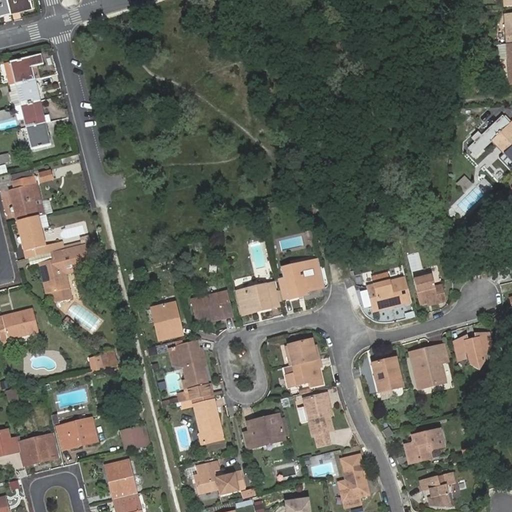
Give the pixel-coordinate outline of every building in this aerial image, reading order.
[(0,0),(0,16),(2,16),(1,13),(10,10),(7,0),(0,0)] [(19,12),(33,8),(30,0),(7,0),(10,10),(18,9),(19,12)] [(506,44),(498,45),(499,60),(507,60),(506,44)] [(4,63),(9,85),(10,84),(15,83),(35,78),(32,66),(36,66),(43,64),(41,55),(4,63)] [(15,83),(20,106),(36,102),(33,90),(38,89),(35,78),(15,83)] [(9,93),(13,108),(20,106),(15,83),(10,84),(11,92),(9,93)] [(20,106),(26,128),(46,123),(44,116),(43,113),(39,115),(36,102),(20,106)] [(0,119),(10,117),(8,109),(0,110),(0,119)] [(511,120),(492,140),(496,145),(507,157),(511,162),(511,133),(511,132),(511,120)] [(26,128),(31,150),(47,146),(44,133),(48,132),(46,123),(26,128)] [(507,157),(496,145),(491,149),(503,162),(507,157)] [(0,163),(10,161),(8,153),(0,155),(0,163)] [(498,166),(490,175),(487,172),(481,179),(493,190),(500,183),(499,182),(507,174),(498,166)] [(34,177),(33,171),(11,177),(12,182),(34,177)] [(49,172),(41,174),(42,180),(51,178),(49,172)] [(15,212),(17,221),(37,216),(44,214),(37,184),(36,183),(34,177),(12,182),(14,189),(9,190),(13,207),(15,212)] [(465,178),(458,185),(464,191),(471,184),(465,178)] [(45,213),(51,212),(48,200),(42,201),(45,213)] [(44,214),(37,216),(40,229),(47,227),(44,214)] [(23,244),(26,259),(27,258),(50,253),(60,250),(58,243),(44,246),(40,229),(37,216),(17,221),(21,237),(23,244)] [(60,250),(50,253),(51,260),(39,263),(46,294),(55,303),(71,299),(64,273),(63,268),(73,265),(74,271),(87,268),(85,262),(90,261),(86,244),(64,249),(60,250)] [(50,253),(27,258),(29,265),(39,263),(51,260),(50,253)] [(317,261),(312,262),(318,289),(322,288),(323,288),(317,261)] [(284,277),(290,299),(298,297),(297,292),(301,291),(303,296),(304,301),(323,297),(322,288),(318,289),(312,262),(282,269),(284,277)] [(63,268),(64,273),(74,271),(73,265),(63,268)] [(386,274),(372,278),(374,286),(367,287),(373,312),(403,304),(397,280),(388,282),(387,279),(386,274)] [(432,276),(421,278),(414,280),(420,304),(427,303),(438,300),(439,303),(446,301),(442,285),(435,287),(432,276)] [(281,294),(283,301),(290,299),(284,277),(278,279),(281,294)] [(274,283),(265,285),(268,297),(277,295),(274,283)] [(237,292),(242,312),(256,309),(257,312),(279,307),(279,304),(277,295),(268,297),(265,285),(237,292)] [(222,316),(223,319),(232,318),(226,292),(192,300),(195,312),(197,322),(211,319),(222,316)] [(174,303),(156,308),(162,330),(157,331),(159,340),(182,334),(174,303)] [(193,303),(185,305),(187,314),(195,312),(193,303)] [(162,330),(156,308),(151,309),(157,331),(162,330)] [(33,309),(0,317),(0,341),(1,346),(10,344),(8,339),(38,332),(33,309)] [(68,319),(64,323),(70,328),(73,324),(68,319)] [(453,341),(458,361),(465,359),(464,353),(468,352),(470,364),(478,369),(484,361),(483,354),(493,352),(489,333),(473,334),(475,339),(468,341),(466,336),(453,341)] [(288,346),(293,367),(320,360),(319,354),(315,355),(314,347),(312,340),(288,346)] [(178,395),(180,404),(210,396),(208,386),(203,367),(199,349),(197,342),(178,347),(189,392),(178,395)] [(420,357),(411,360),(418,389),(445,382),(441,363),(448,361),(444,345),(421,350),(423,360),(421,360),(420,357)] [(202,348),(199,349),(203,367),(207,366),(202,348)] [(410,353),(411,360),(420,357),(421,360),(423,360),(421,350),(410,353)] [(100,356),(103,369),(118,366),(114,352),(100,356)] [(379,393),(391,390),(402,387),(396,358),(372,364),(379,393)] [(285,369),(289,386),(310,382),(310,387),(322,385),(318,367),(322,366),(320,360),(293,367),(285,369)] [(6,391),(9,404),(18,402),(15,389),(6,391)] [(379,393),(381,400),(393,397),(391,390),(379,393)] [(326,405),(329,404),(327,394),(304,399),(313,435),(317,434),(328,431),(332,430),(329,415),(326,405)] [(194,406),(201,434),(204,444),(223,439),(214,401),(194,406)] [(248,423),(250,432),(254,448),(266,445),(265,441),(284,436),(278,415),(248,423)] [(83,440),(84,445),(96,442),(91,420),(58,427),(64,450),(77,446),(76,442),(83,440)] [(151,445),(146,425),(121,431),(126,451),(151,445)] [(411,444),(405,446),(409,463),(431,459),(429,451),(443,447),(440,430),(412,437),(413,440),(411,444)] [(3,456),(21,452),(19,446),(18,443),(17,438),(10,440),(8,431),(0,432),(0,452),(3,452),(3,456)] [(328,431),(317,434),(319,445),(331,442),(328,431)] [(250,432),(243,434),(246,449),(254,448),(250,432)] [(21,452),(24,466),(32,464),(31,461),(39,458),(40,462),(57,458),(51,436),(18,443),(19,446),(21,452)] [(284,440),(284,436),(265,441),(266,445),(284,440)] [(365,477),(364,473),(360,456),(341,460),(346,481),(339,483),(345,510),(362,506),(359,497),(368,495),(365,477)] [(114,499),(136,494),(128,461),(106,467),(109,479),(112,478),(114,485),(111,486),(114,499)] [(194,476),(199,495),(218,490),(219,495),(245,489),(240,471),(224,474),(225,476),(217,478),(216,471),(219,470),(217,461),(196,467),(198,475),(194,476)] [(193,467),(185,469),(187,477),(195,475),(193,467)] [(422,492),(425,491),(429,490),(431,498),(427,499),(428,506),(452,507),(448,494),(446,486),(452,484),(455,484),(453,473),(419,482),(422,492)] [(8,482),(10,491),(19,489),(17,480),(8,482)] [(140,511),(136,494),(114,499),(116,511),(119,511),(120,511),(119,511),(140,511)] [(308,511),(307,499),(285,502),(286,511),(308,511)] [(257,511),(264,511),(263,500),(255,502),(257,511)]
